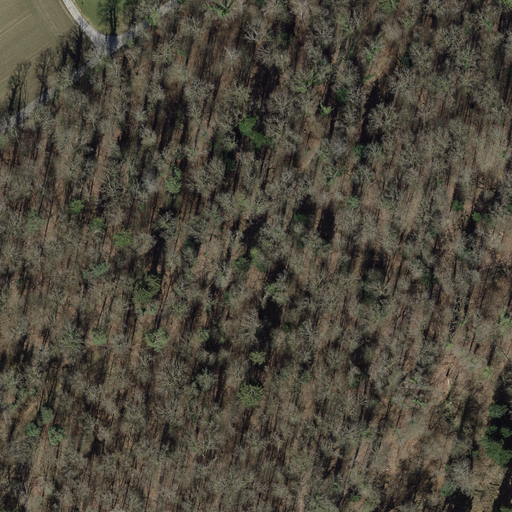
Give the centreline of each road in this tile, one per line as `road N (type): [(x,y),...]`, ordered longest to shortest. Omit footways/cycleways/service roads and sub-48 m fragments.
road 1 (track): [(0,357),(31,371),(73,373),(273,232),(327,140),(351,117),(511,33)]
road 2 (unclassified): [(177,0),(108,50),(67,0)]
road 3 (track): [(108,50),(0,134)]
road 4 (track): [(0,383),(29,511)]
